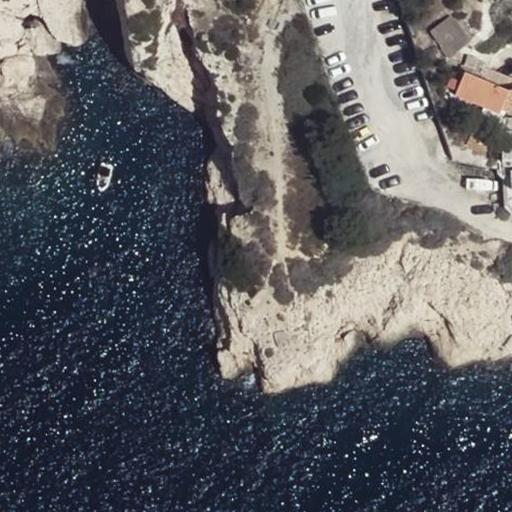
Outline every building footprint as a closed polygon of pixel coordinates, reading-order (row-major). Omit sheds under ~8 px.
[(132,0),(134,5),(137,8),(143,7),(145,2),(144,0),(132,0)] [(481,0),(491,9),(498,0),(481,0)] [(471,42),(451,18),(449,17),(428,34),(440,49),(440,50),(439,51),(447,61),(471,42)] [(474,71),(478,60),(465,56),(462,67),(474,71)] [(511,116),(511,91),(509,92),(509,93),(463,74),(453,98),(498,116),(511,116)] [(511,143),(500,145),(501,164),(511,162),(511,143)] [(301,190),(313,187),(307,167),(295,170),(301,190)] [(511,197),(501,198),(503,207),(510,215),(511,214),(511,197)] [(305,255),(331,248),(320,207),(294,214),(305,255)] [(274,334),(278,347),(282,351),(288,350),(289,345),(285,331),(274,334)]
